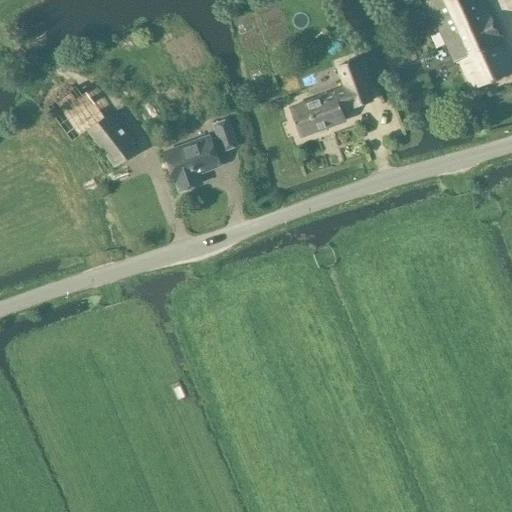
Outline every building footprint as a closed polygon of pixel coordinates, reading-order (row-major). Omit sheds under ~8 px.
[(431,0),(428,1),(448,45),(471,35),(475,45),(500,33),(484,0),(431,0)] [(471,35),(448,45),(456,62),(461,59),(474,88),(511,72),(511,61),(504,41),(500,33),(475,45),(471,35)] [(354,107),(373,100),(358,58),(338,65),(347,88),(336,92),(336,91),(290,108),(301,137),(346,120),(343,110),(353,106),(354,107)] [(72,142),(88,131),(88,130),(104,117),(86,92),(82,95),(76,86),(47,107),(72,142)] [(88,130),(88,131),(115,167),(138,150),(110,113),(104,117),(88,130)] [(223,150),(238,145),(229,120),(215,125),(223,150)] [(198,173),(220,165),(210,136),(164,152),(175,182),(176,182),(179,191),(202,183),(198,173)]
